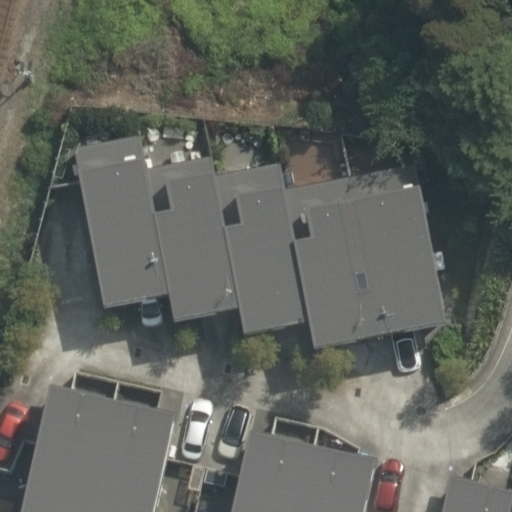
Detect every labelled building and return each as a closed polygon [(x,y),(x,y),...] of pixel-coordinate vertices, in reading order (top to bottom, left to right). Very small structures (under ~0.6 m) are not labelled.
[(140,142),(74,154),(104,316),(170,304),(146,176),(140,142)] [(211,164),(146,176),(170,304),(174,328),(240,316),(214,181),(211,164)] [(278,169),(214,181),(240,316),(245,342),(309,330),(283,196),(278,169)] [(414,171),(283,196),(309,330),(314,357),(444,332),(414,171)] [(49,404),(27,511),(152,511),(169,430),(109,417),(49,404)] [(447,493),(443,511),(507,511),(509,504),(447,493)]
